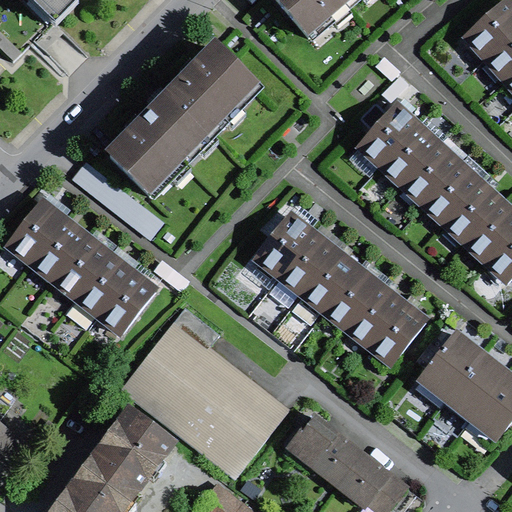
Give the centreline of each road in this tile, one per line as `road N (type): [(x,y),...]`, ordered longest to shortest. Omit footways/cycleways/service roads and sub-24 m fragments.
road 1 (residential): [(187,0),(14,180)]
road 2 (residential): [(451,497),(297,377)]
